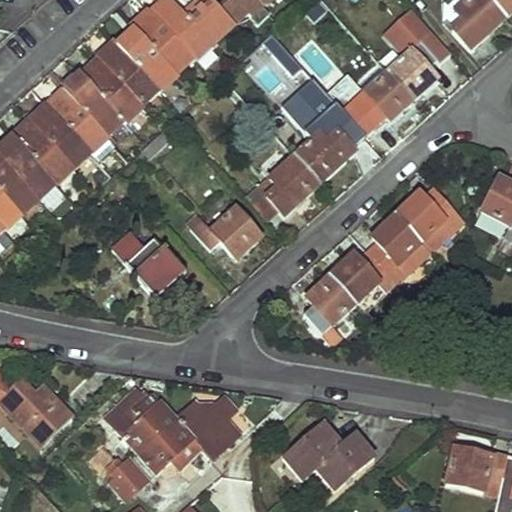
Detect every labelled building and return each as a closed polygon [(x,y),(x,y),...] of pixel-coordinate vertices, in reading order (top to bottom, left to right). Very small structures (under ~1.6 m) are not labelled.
[(195,65),(213,49),(185,18),(167,0),(159,0),(146,12),(193,63),(195,65)] [(213,49),(234,29),(215,8),(207,0),(204,0),(185,18),(213,49)] [(247,32),(255,24),(257,27),(269,15),(263,8),(254,0),(224,0),(215,8),(234,29),(239,24),(247,32)] [(254,0),(263,8),(271,0),(254,0)] [(486,0),(444,0),(444,1),(442,21),(468,51),(503,20),(486,0)] [(511,0),(486,0),(503,20),(511,11),(511,0)] [(177,78),(193,63),(146,12),(144,10),(128,25),(130,28),(177,78)] [(412,106),(439,82),(428,69),(435,63),(438,67),(450,56),(410,11),(381,36),(401,58),(383,73),(412,106)] [(178,80),(177,78),(130,28),(112,45),(159,94),(160,96),(178,80)] [(142,110),(159,94),(112,45),(110,42),(93,57),(94,59),(142,110)] [(143,111),(142,110),(94,59),(77,75),(124,125),(126,127),(143,111)] [(107,140),(124,125),(77,75),(76,73),(59,89),(107,140)] [(387,127),(412,106),(383,73),(358,95),(352,88),(343,96),(375,132),(384,124),(387,127)] [(107,140),(59,89),(42,105),(91,157),(108,141),(107,140)] [(343,144),(356,133),(329,102),(316,113),(335,135),(343,144)] [(74,173),(91,157),(42,105),(25,120),(74,173)] [(57,189),(74,173),(25,120),(8,136),(57,189)] [(316,187),(351,155),(343,144),(335,135),(323,145),(317,138),(292,160),(316,187)] [(57,189),(8,136),(0,143),(0,161),(39,204),(48,213),(65,197),(57,189)] [(141,167),(168,144),(159,136),(134,158),(141,167)] [(316,187),(292,160),(244,202),(263,223),(275,212),(281,218),(316,187)] [(0,196),(22,219),(39,204),(0,161),(0,196)] [(511,246),(511,190),(497,183),(480,215),(506,229),(501,240),(511,246)] [(437,247),(461,226),(431,194),(423,202),(419,199),(395,220),(430,259),(439,250),(437,247)] [(0,229),(5,235),(22,219),(0,196),(0,229)] [(257,241),(232,213),(208,234),(193,217),(184,225),(207,252),(217,244),(233,262),(257,241)] [(418,270),(430,259),(395,220),(372,241),(374,245),(364,254),(394,287),(395,288),(416,268),(418,270)] [(5,235),(0,229),(0,256),(14,244),(5,235)] [(185,279),(154,245),(143,255),(128,237),(110,254),(155,306),(185,279)] [(381,297),(394,287),(364,254),(354,262),(350,260),(327,281),(353,309),(374,289),(381,297)] [(330,329),(353,309),(327,281),(304,302),(319,319),(311,328),(327,346),(336,337),(330,329)] [(0,406),(39,449),(69,421),(42,392),(33,399),(20,387),(0,404),(0,406)] [(192,406),(181,416),(178,412),(171,419),(153,399),(138,392),(105,420),(153,477),(167,464),(191,444),(199,455),(208,465),(237,440),(212,409),(194,409),(192,406)] [(212,409),(237,440),(249,429),(232,409),(212,409)] [(322,428),(282,463),(301,485),(314,473),(333,496),(373,461),(354,439),(341,450),(322,428)] [(199,455),(191,444),(167,464),(176,474),(199,455)] [(500,486),(505,460),(488,456),(486,461),(452,453),(445,485),(481,493),(484,483),(500,486)] [(511,499),(511,461),(505,460),(500,486),(497,496),(511,499)] [(145,483),(127,461),(109,476),(112,479),(105,485),(122,504),(145,483)]
